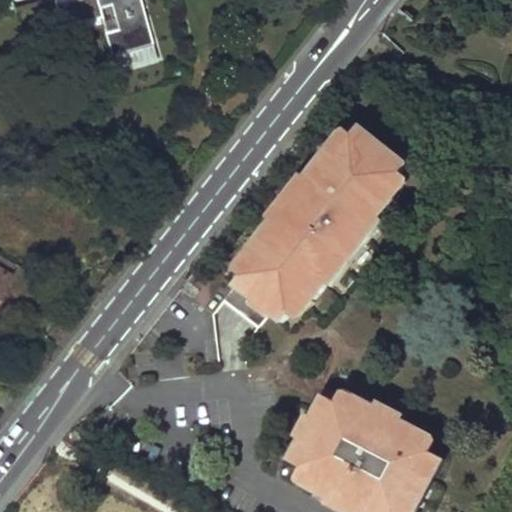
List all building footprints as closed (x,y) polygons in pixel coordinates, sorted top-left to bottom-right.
[(55,0),(65,33),(101,22),(94,0),(55,0)] [(137,0),(94,0),(101,22),(112,61),(152,49),(137,0)] [(485,117),(469,108),(463,122),(478,130),(485,117)] [(362,126),(339,154),(331,147),(305,179),(312,185),(280,224),(274,219),(248,250),(257,258),(225,297),(261,327),(274,311),(287,321),(310,293),(317,300),(397,199),(388,191),(410,165),(362,126)] [(152,160),(142,154),(136,165),(145,170),(152,160)] [(43,193),(4,171),(0,177),(0,209),(26,223),(43,193)] [(125,242),(52,201),(37,229),(109,270),(125,242)] [(13,268),(16,269),(28,276),(37,261),(22,252),(13,268)] [(13,268),(0,260),(0,274),(10,280),(16,269),(13,268)] [(0,297),(10,280),(0,274),(0,297)] [(295,460),(324,478),(318,489),(358,511),(385,511),(386,511),(416,511),(445,459),(417,444),(424,432),(361,397),(354,408),(332,396),(295,460)]
